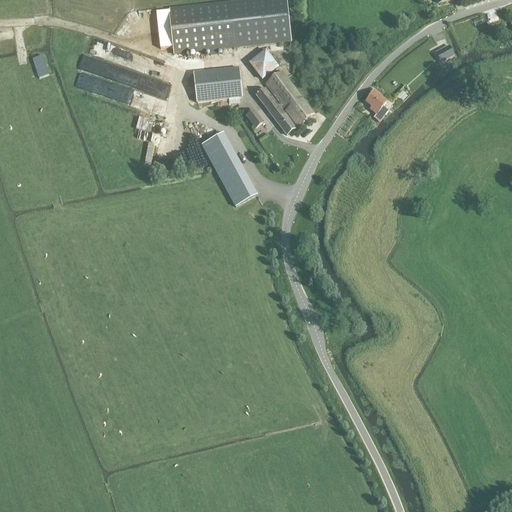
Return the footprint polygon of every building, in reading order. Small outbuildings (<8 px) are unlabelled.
[(174,54),(291,43),(287,0),(170,13),(174,54)] [(441,63),(454,56),(449,47),(436,54),(441,63)] [(250,65),(262,81),(279,69),(266,53),(250,65)] [(45,56),(34,58),(38,78),(49,76),(45,56)] [(194,75),(197,104),(243,99),(239,70),(194,75)] [(286,117),(265,90),(256,97),(287,137),(296,130),(288,119),(289,118),(298,129),(314,116),(282,73),(266,86),(288,116),(286,117)] [(386,103),(374,93),(366,103),(372,108),(370,110),(377,115),(374,119),(379,123),(385,115),(380,111),(386,103)] [(247,118),(256,130),(263,124),(254,112),(247,118)] [(140,117),(137,129),(151,132),(154,120),(140,117)] [(235,208),(257,197),(223,135),(202,147),(235,208)]
